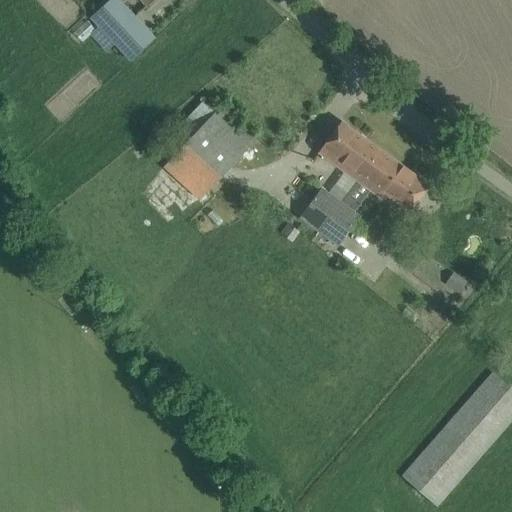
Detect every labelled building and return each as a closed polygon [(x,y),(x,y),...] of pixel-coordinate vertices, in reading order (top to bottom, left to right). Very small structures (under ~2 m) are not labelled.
[(110,0),(92,17),(90,19),(97,27),(94,30),(95,31),(110,48),(111,50),(114,46),(130,63),(157,38),(120,0),(110,0)] [(221,105),(208,120),(163,167),(200,200),(244,153),(258,138),(221,105)] [(330,138),(319,153),(344,171),(357,180),(379,150),(341,122),(330,138)] [(429,185),(379,150),(384,200),(388,195),(410,211),(429,185)] [(321,189),(299,218),(319,232),(341,203),(327,193),(321,189)] [(341,203),(319,232),(338,246),(360,217),(354,212),(341,203)] [(401,476),(437,509),(511,422),(511,388),(492,371),(401,476)]
